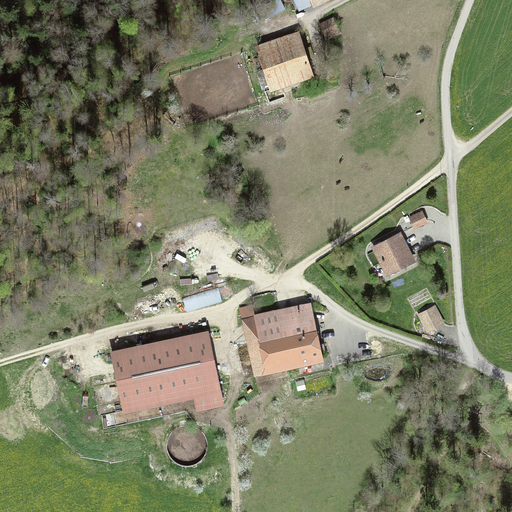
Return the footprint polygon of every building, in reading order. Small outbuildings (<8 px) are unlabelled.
[(293,0),(298,10),(312,3),(313,5),(325,0),(293,0)] [(340,32),(334,19),(320,26),(326,39),(340,32)] [(253,56),(264,91),(312,75),(298,33),(257,47),(260,54),(253,56)] [(414,227),(426,221),(422,212),(410,218),(414,227)] [(374,246),(388,273),(412,261),(398,234),(374,246)] [(184,310),(228,297),(225,286),(181,299),(184,310)] [(240,308),(254,374),(322,359),(310,304),(253,318),(250,306),(240,308)] [(420,315),(428,329),(441,322),(434,308),(420,315)] [(222,403),(207,332),(112,351),(124,411),(195,396),(198,409),(222,403)]
